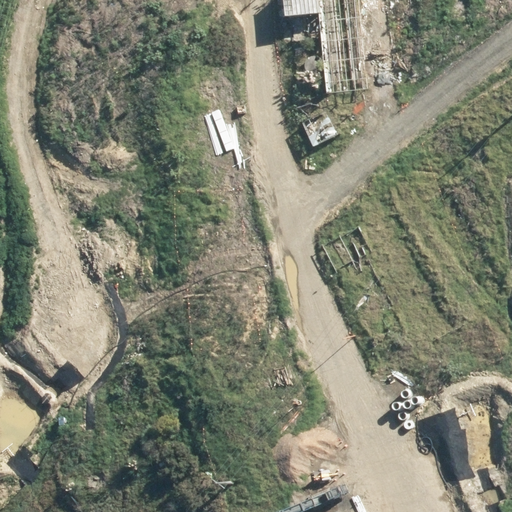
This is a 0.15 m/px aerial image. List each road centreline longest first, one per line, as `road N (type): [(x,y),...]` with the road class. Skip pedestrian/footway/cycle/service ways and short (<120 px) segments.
road 1 (unknown): [(290,511),(249,443),(214,297),(212,124),(236,0)]
road 2 (track): [(0,148),(59,318),(29,511)]
road 3 (unknown): [(471,0),(476,240),(511,370)]
